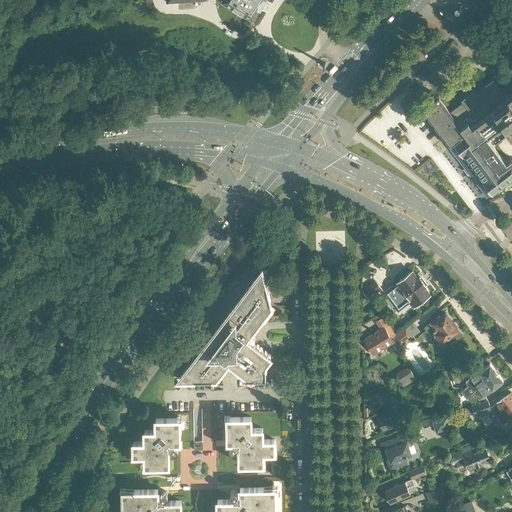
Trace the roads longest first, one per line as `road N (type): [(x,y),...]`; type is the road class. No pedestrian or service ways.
road 1 (primary): [(277,142),(205,130),(127,130),(0,156)]
road 2 (residential): [(299,261),(303,511)]
road 3 (primary): [(16,511),(154,318)]
road 4 (primary): [(0,167),(152,150),(214,153)]
road 5 (primary): [(154,318),(281,169)]
road 6 (secondary): [(281,169),(374,207),(441,252)]
road 7 (residential): [(362,511),(359,333)]
road 8 (track): [(0,277),(143,175)]
road 9 (primary): [(236,193),(167,281),(154,318)]
road 10 (secondary): [(457,237),(341,164)]
